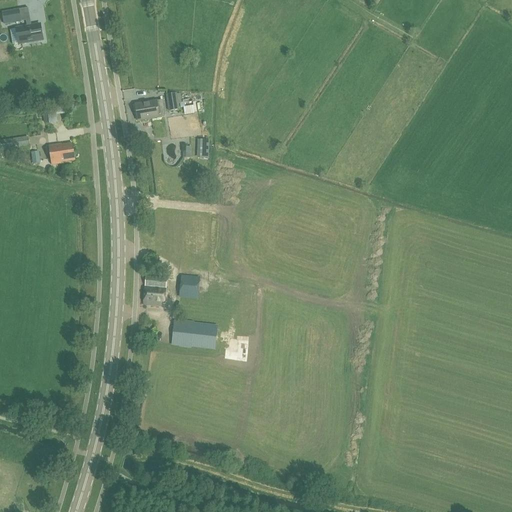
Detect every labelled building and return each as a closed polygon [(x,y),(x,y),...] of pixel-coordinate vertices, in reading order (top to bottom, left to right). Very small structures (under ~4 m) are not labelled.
[(18,9),(2,12),(5,25),(20,22),(18,9)] [(42,41),(40,25),(18,28),(21,44),(42,41)] [(169,111),(179,109),(177,94),(167,95),(169,111)] [(138,121),(160,118),(166,117),(163,100),(136,104),(138,121)] [(64,104),(47,106),(48,115),(65,113),(64,104)] [(11,120),(15,132),(24,128),(20,116),(11,120)] [(0,149),(29,146),(27,136),(0,139),(0,149)] [(61,162),(75,160),(72,143),(62,145),(62,144),(49,146),(52,165),(61,163),(61,162)] [(32,163),(40,162),(38,151),(31,152),(32,163)] [(164,306),(167,279),(147,277),(144,304),(164,306)] [(197,301),(197,297),(210,299),(211,283),(199,282),(199,278),(183,277),(180,299),(197,301)] [(215,349),(217,326),(175,321),(173,345),(215,349)]
